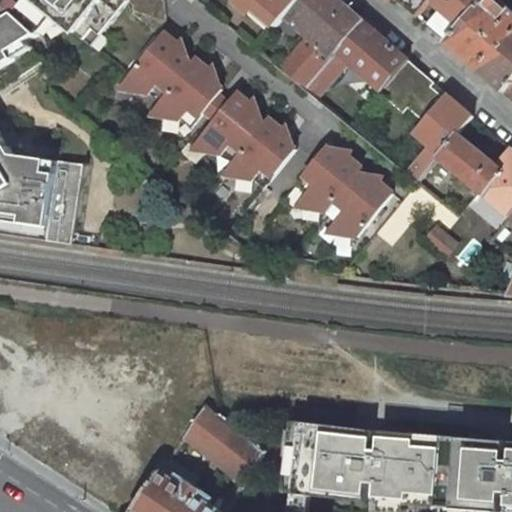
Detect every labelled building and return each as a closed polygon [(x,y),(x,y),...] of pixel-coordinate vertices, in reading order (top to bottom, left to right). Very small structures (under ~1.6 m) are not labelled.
[(0,0),(0,234),(75,245),(86,168),(14,157),(0,135),(0,70),(18,60),(13,51),(42,33),(40,31),(38,29),(17,11),(4,0),(0,0)] [(4,0),(17,11),(38,29),(50,14),(61,22),(85,42),(94,31),(101,37),(128,2),(125,0),(4,0)] [(242,0),(239,3),(255,17),(259,13),(278,29),(287,18),(302,0),(242,0)] [(363,21),(339,0),(302,0),(287,18),(309,36),(332,58),(337,52),(363,21)] [(432,0),(400,0),(419,16),(432,0)] [(432,0),(435,2),(442,8),(429,24),(449,42),(485,0),(432,0)] [(511,10),(499,0),(485,0),(449,42),(507,92),(511,85),(511,10)] [(50,14),(38,29),(40,31),(42,33),(61,22),(50,14)] [(409,60),(363,21),(337,52),(383,90),(390,83),(409,60)] [(101,37),(94,31),(85,42),(93,48),(101,37)] [(164,35),(129,79),(134,83),(133,93),(150,96),(166,109),(165,118),(182,121),(192,130),(193,130),(193,129),(224,91),(208,79),(212,74),(196,61),(192,65),(176,53),(180,48),(164,35)] [(332,58),(309,36),(282,69),(306,89),(332,58)] [(421,71),(409,60),(390,83),(403,94),(421,71)] [(237,95),(202,138),(208,142),(206,152),(223,155),(240,168),(238,178),(255,181),(265,189),(266,189),(297,151),(281,138),(285,133),(269,120),(265,125),(250,113),(254,108),(237,95)] [(473,116),(450,96),(418,134),(442,155),(459,134),(473,116)] [(358,120),(350,113),(344,121),(352,127),(358,120)] [(500,166),(459,134),(442,155),(440,157),(481,190),(485,194),(504,170),(500,166)] [(328,148),(296,187),(307,196),(322,209),(338,222),(337,231),(354,234),(359,239),(395,195),(379,182),(375,187),(359,174),(363,170),(347,156),(343,161),(328,148)] [(511,151),(500,166),(504,170),(485,194),(511,217),(511,151)] [(429,170),(418,161),(408,173),(419,183),(429,170)] [(457,245),(439,229),(429,240),(448,256),(457,245)] [(219,414),(206,405),(187,437),(245,483),(265,453),(219,414)] [(285,492),(368,500),(369,480),(378,480),(376,501),(499,511),(501,511),(504,492),(511,492),(509,511),(511,511),(511,441),(509,441),(478,439),(380,431),(364,429),(356,429),(291,421),(290,430),(287,430),(284,457),(288,457),(285,492)] [(182,483),(164,471),(136,511),(224,511),(206,499),(209,495),(185,478),(182,483)]
